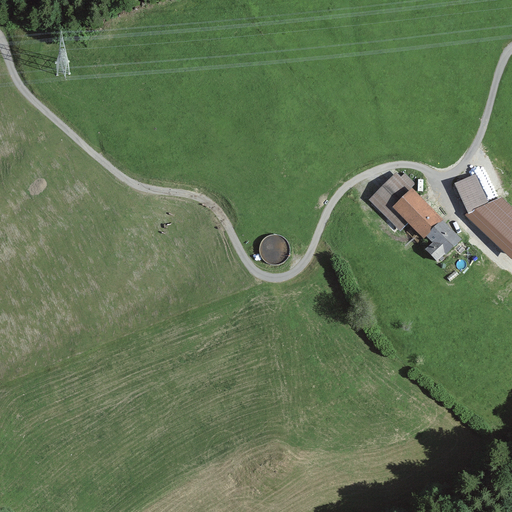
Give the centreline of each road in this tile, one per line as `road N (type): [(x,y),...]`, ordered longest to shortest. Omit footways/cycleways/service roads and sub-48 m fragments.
road 1 (unclassified): [(0,40),(18,85),(36,103),(136,185),(203,198),(251,269),(266,277),(305,259),(324,211),(349,181),(399,162),(444,177),(457,171),(478,140),(511,45)]
road 2 (track): [(433,174),(464,227),(511,271)]
